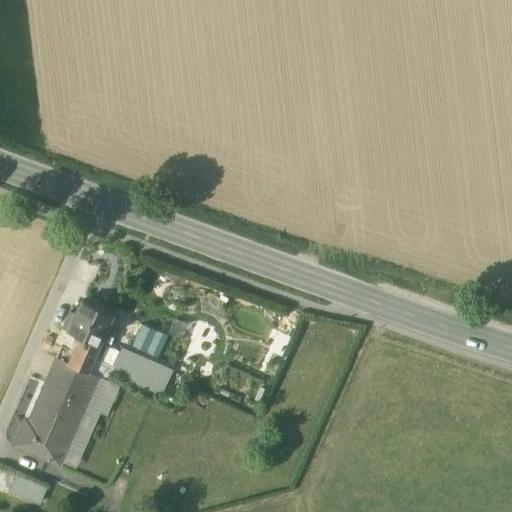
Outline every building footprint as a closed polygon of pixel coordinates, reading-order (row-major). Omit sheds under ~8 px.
[(111,315),(80,301),(74,315),(70,323),(67,331),(80,337),(98,346),(111,315)] [(74,315),(69,312),(65,321),(70,323),(74,315)] [(65,321),(62,329),(67,331),(70,323),(65,321)] [(142,323),(133,346),(160,357),(169,334),(142,323)] [(67,331),(62,329),(55,345),(60,347),(60,346),(74,352),(80,337),(67,331)] [(74,352),(69,365),(87,373),(98,346),(80,337),(74,352)] [(74,352),(60,346),(60,347),(55,358),(56,359),(69,365),(74,352)] [(169,375),(118,353),(110,371),(160,393),(169,375)] [(69,365),(56,359),(46,382),(80,397),(85,400),(95,377),(87,373),(69,365)] [(80,397),(46,382),(29,421),(25,419),(14,444),(57,463),(68,438),(63,436),(80,397)] [(41,505),(49,487),(15,473),(8,491),(41,505)]
